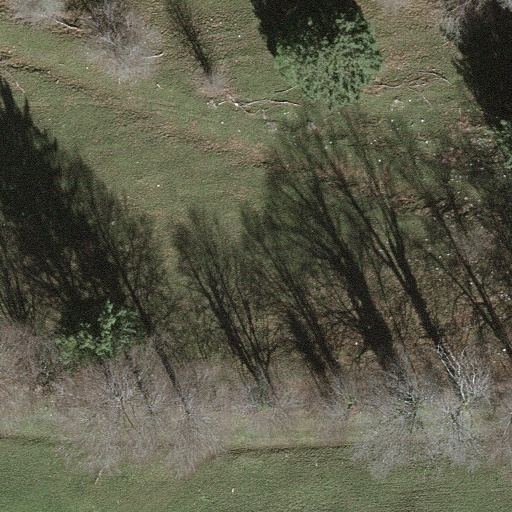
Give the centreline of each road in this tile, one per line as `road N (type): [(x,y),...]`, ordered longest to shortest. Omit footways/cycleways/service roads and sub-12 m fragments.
road 1 (track): [(511,190),(440,187),(289,149),(0,30)]
road 2 (track): [(511,411),(170,426),(0,412)]
